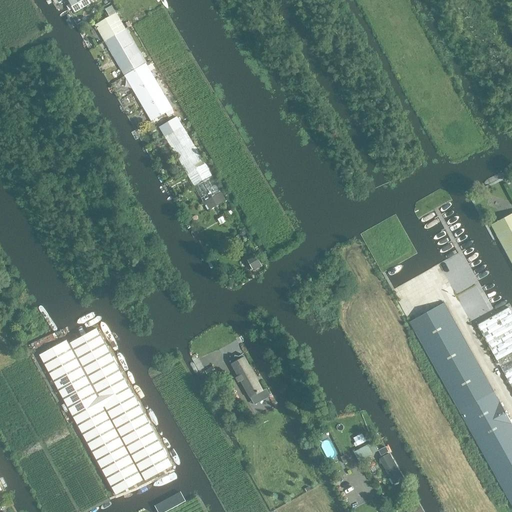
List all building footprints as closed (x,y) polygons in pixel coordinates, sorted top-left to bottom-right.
[(74,13),(90,4),(87,0),(70,0),(68,1),(74,13)] [(104,41),(125,29),(111,6),(105,10),(109,17),(94,25),(104,41)] [(104,41),(124,76),(145,64),(125,29),(104,41)] [(150,121),(171,109),(145,64),(124,76),(150,121)] [(164,136),(184,170),(202,160),(181,125),(164,136)] [(194,186),(211,176),(202,160),(184,170),(194,186)] [(225,200),(211,176),(194,186),(208,211),(225,200)] [(511,213),(491,225),(499,241),(505,251),(511,263),(511,213)] [(261,267),(254,255),(246,259),(253,272),(261,267)] [(511,506),(511,425),(489,384),(444,303),(409,322),(511,506)] [(477,326),(511,388),(511,313),(509,308),(477,326)] [(116,495),(142,480),(102,407),(105,406),(145,481),(172,466),(133,394),(97,329),(70,343),(100,397),(97,398),(66,341),(40,355),(116,495)] [(245,357),(244,357),(243,354),(239,356),(235,355),(234,359),(230,361),(232,364),(231,364),(238,377),(236,378),(238,383),(241,382),(250,399),(264,391),(245,357)] [(393,485),(403,479),(389,454),(379,460),(393,485)] [(182,492),(155,502),(159,511),(160,511),(186,502),(182,492)]
